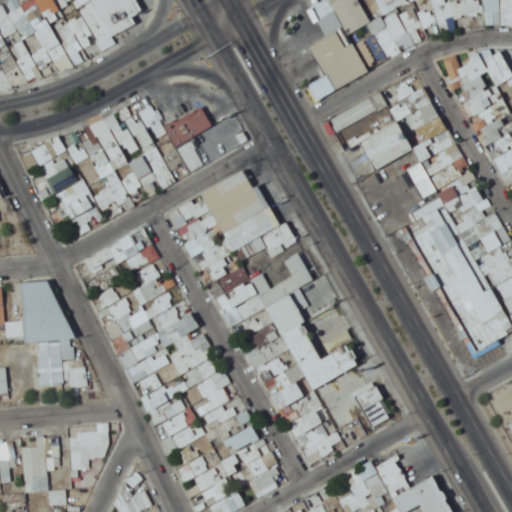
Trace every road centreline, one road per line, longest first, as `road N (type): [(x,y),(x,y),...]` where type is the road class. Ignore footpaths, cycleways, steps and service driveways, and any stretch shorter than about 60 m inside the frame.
road 1 (primary): [(511,496),(236,0)]
road 2 (primary): [(194,0),(428,414)]
road 3 (residential): [(150,206),(310,482)]
road 4 (residential): [(183,511),(58,257)]
road 5 (residential): [(58,257),(273,139)]
road 6 (tertiary): [(0,133),(101,103),(216,39)]
road 7 (residential): [(304,118),(449,42),(511,36)]
road 8 (tertiary): [(204,16),(90,79),(0,108)]
road 9 (residential): [(511,213),(422,53)]
road 10 (residential): [(132,405),(0,416)]
road 11 (residential): [(58,257),(0,145)]
